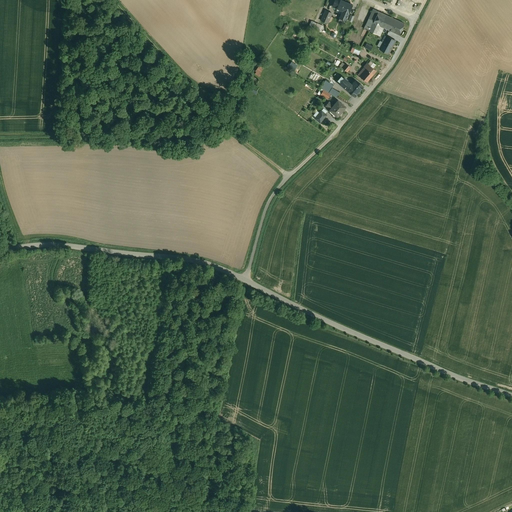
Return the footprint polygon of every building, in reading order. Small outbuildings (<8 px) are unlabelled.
[(352,4),(342,0),(335,0),(332,6),(343,11),(340,17),(345,20),(352,4)] [(367,12),(358,9),(354,22),(362,25),(367,12)] [(395,19),(378,11),(376,16),(373,23),(383,27),(390,30),(395,19)] [(376,16),(371,14),(370,16),(371,16),(369,21),(368,20),(364,29),(380,36),(383,27),(373,23),(376,16)] [(404,23),(395,19),(390,30),(399,35),(404,23)] [(321,25),(312,21),(309,27),(318,31),(321,25)] [(396,40),(387,36),(383,42),(384,42),(380,49),(389,54),(396,40)] [(289,67),(295,71),(299,64),(293,61),(289,67)] [(351,67),(346,63),(342,68),(347,72),(351,67)] [(376,70),(367,63),(364,67),(358,74),(367,81),(376,70)] [(262,65),(255,73),(259,76),(266,68),(262,65)] [(333,77),(340,81),(342,77),(341,76),(342,74),(337,71),(333,77)] [(355,80),(352,84),(345,78),(340,83),(355,96),(363,86),(355,80)] [(340,92),(332,87),(329,93),(336,97),(340,92)] [(335,97),(321,88),(317,94),(322,96),(322,95),(332,101),(335,97)] [(338,100),(334,105),(329,101),(325,105),(330,109),(330,110),(337,116),(345,106),(338,100)] [(324,112),(319,109),(315,114),(320,117),(324,112)]
